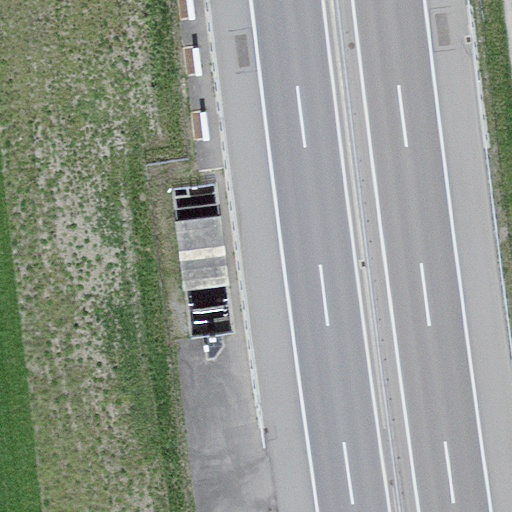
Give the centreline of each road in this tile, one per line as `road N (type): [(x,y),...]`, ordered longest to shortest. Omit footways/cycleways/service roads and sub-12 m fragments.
road 1 (motorway): [(454,511),(388,0)]
road 2 (motorway): [(287,0),(353,511)]
